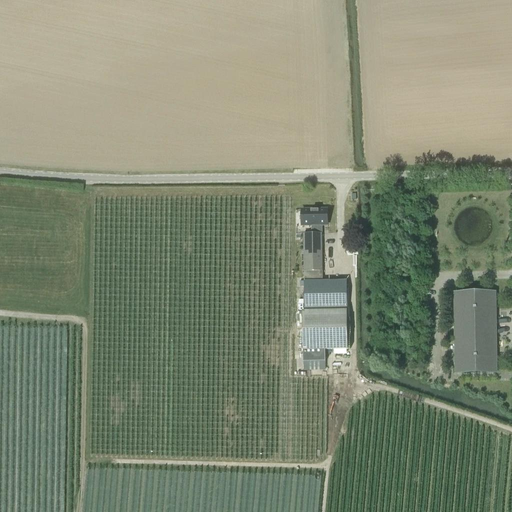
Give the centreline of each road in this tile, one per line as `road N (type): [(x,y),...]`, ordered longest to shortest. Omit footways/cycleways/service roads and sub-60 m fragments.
road 1 (unclassified): [(511,172),(161,179),(0,171)]
road 2 (track): [(340,176),(352,378)]
road 3 (track): [(511,431),(352,378)]
